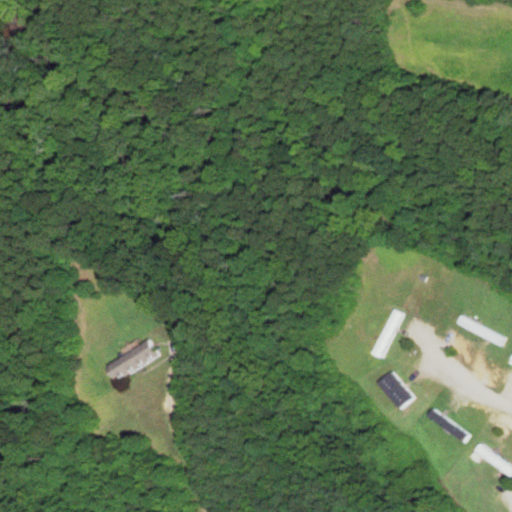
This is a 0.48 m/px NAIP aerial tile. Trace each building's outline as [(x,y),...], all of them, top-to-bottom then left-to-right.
[(378,353),(387,357),(410,313),(401,309),(378,353)] [(168,355),(158,338),(112,365),(122,381),(168,355)] [(383,383),(407,408),(420,397),(395,371),(383,383)] [(426,415),(469,441),(475,433),(432,406),(426,415)] [(511,462),(487,443),(480,451),(511,475),(511,462)]
